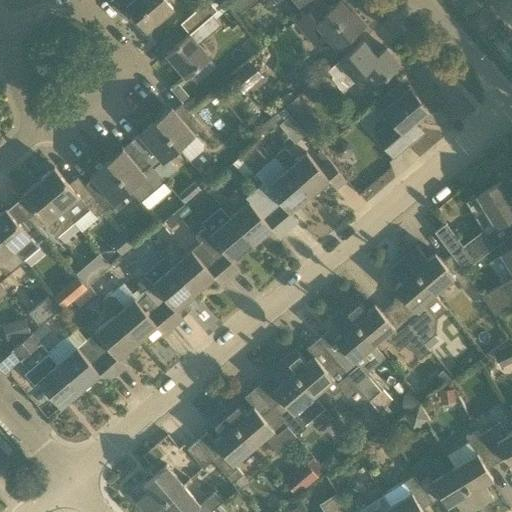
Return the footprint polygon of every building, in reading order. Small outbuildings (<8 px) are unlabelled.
[(112,0),(110,1),(120,12),(127,6),(147,30),(173,8),(166,0),(112,0)] [(186,76),(209,56),(199,44),(220,25),(212,15),(217,11),(208,0),(181,23),(190,33),(166,53),(186,76)] [(249,8),(242,0),(236,0),(230,6),(239,16),(249,8)] [(329,9),(321,0),(320,0),(318,1),(307,11),(295,21),(316,45),(327,35),(337,47),(364,23),(352,9),(349,11),(340,0),(329,9)] [(297,0),(300,3),(307,11),(318,1),(317,0),(297,0)] [(378,59),(362,40),(328,70),(333,76),(332,77),(338,85),(337,85),(343,91),(345,89),(345,88),(355,80),(361,75),(373,88),(384,78),(385,79),(401,66),(385,48),(378,54),(381,57),(378,59)] [(243,92),(262,77),(253,65),(234,81),(243,92)] [(405,91),(398,83),(376,102),(383,109),(383,110),(399,128),(393,134),(385,125),(375,135),(394,157),(423,132),(414,122),(428,110),(409,88),(405,91)] [(308,131),(319,122),(298,97),(287,106),(308,131)] [(203,127),(182,103),(174,110),(171,107),(156,120),(190,160),(202,149),(203,145),(195,136),(196,135),(195,134),(203,127)] [(190,160),(156,120),(131,141),(165,181),(177,170),(168,159),(179,149),(189,161),(190,160)] [(141,201),(165,181),(131,141),(107,162),(141,201)] [(341,142),(336,146),(336,153),(340,158),(346,159),(352,154),(352,147),(348,142),(341,142)] [(296,161),(284,147),(275,155),(287,169),(309,196),(329,179),(336,188),(346,180),(330,162),(321,169),(307,152),(296,161)] [(141,201),(107,162),(90,176),(93,179),(85,186),(94,196),(105,209),(106,210),(114,203),(115,204),(130,191),(140,202),(141,201)] [(69,184),(54,167),(39,180),(74,222),(89,209),(93,214),(100,214),(105,209),(94,196),(85,186),(77,177),(69,184)] [(290,212),(309,196),(287,169),(268,185),(282,202),(272,210),(289,229),(298,221),(290,212)] [(58,236),(74,222),(39,180),(22,194),(37,211),(29,218),(45,237),(53,231),(58,236)] [(486,232),(495,226),(511,216),(511,201),(500,182),(477,196),(487,213),(478,219),(486,232)] [(186,189),(179,195),(186,203),(193,197),(186,189)] [(272,210),(263,217),(249,201),(230,218),(252,244),(271,228),(279,237),(289,229),(272,210)] [(29,218),(20,225),(6,208),(0,213),(0,233),(23,260),(39,247),(37,244),(45,237),(29,218)] [(176,212),(165,221),(171,229),(182,220),(176,212)] [(252,244),(230,218),(211,233),(205,227),(195,236),(200,242),(231,278),(241,270),(233,260),(252,244)] [(451,254),(462,245),(446,223),(434,231),(451,254)] [(124,231),(112,242),(122,254),(134,243),(124,231)] [(6,275),(23,260),(0,233),(0,275),(3,272),(6,275)] [(231,278),(200,242),(181,259),(169,245),(160,253),(164,257),(195,293),(214,276),(222,286),(231,278)] [(417,246),(404,257),(435,293),(454,276),(464,287),(471,281),(451,254),(443,261),(435,253),(428,259),(417,246)] [(495,315),(511,304),(511,247),(501,254),(511,271),(511,276),(482,296),(495,315)] [(135,281),(143,290),(174,326),(183,318),(176,309),(195,293),(164,257),(143,275),(135,281)] [(417,334),(424,342),(434,334),(434,333),(436,318),(423,303),(434,294),(435,293),(404,257),(391,268),(402,281),(394,287),(402,296),(392,304),(417,334)] [(87,263),(74,274),(76,276),(87,288),(89,285),(99,277),(87,263)] [(62,307),(87,288),(76,276),(52,296),(62,307)] [(174,326),(143,290),(124,307),(115,295),(109,294),(102,300),(115,315),(138,341),(157,325),(164,334),(174,326)] [(52,296),(41,306),(51,317),(62,307),(52,296)] [(398,350),(413,338),(417,334),(392,304),(382,313),(375,304),(367,310),(357,297),(344,308),(375,344),(385,335),(398,350)] [(332,355),(369,399),(381,389),(382,388),(361,363),(359,365),(355,361),(375,344),(344,308),(331,319),(341,332),(334,338),(342,347),(332,355)] [(126,367),(118,358),(138,341),(115,315),(86,339),(116,375),(126,367)] [(2,324),(7,339),(30,333),(25,317),(2,324)] [(61,407),(80,390),(48,353),(40,343),(41,342),(32,333),(12,350),(29,369),(24,373),(33,384),(38,380),(61,407)] [(434,334),(424,342),(429,348),(438,340),(434,334)] [(107,383),(116,375),(86,339),(76,347),(67,336),(48,353),(80,390),(99,374),(107,383)] [(494,350),(500,364),(511,358),(511,345),(511,343),(494,350)] [(307,361),(296,349),(284,359),(314,395),(324,386),(332,395),(340,388),(359,409),(369,399),(332,355),(322,364),(314,355),(307,361)] [(411,367),(426,383),(445,366),(430,350),(411,367)] [(296,436),(306,427),(304,425),(324,408),(313,395),(314,395),(284,359),(270,371),(281,383),(274,390),(282,397),(271,406),(296,436)] [(443,370),(436,375),(444,384),(450,378),(443,370)] [(381,389),(369,399),(376,408),(389,398),(381,389)] [(405,393),(401,404),(405,411),(419,402),(410,389),(405,393)] [(454,389),(439,391),(440,404),(456,402),(454,389)] [(247,413),(236,400),(223,410),(254,447),(264,438),(278,453),(290,443),(289,442),(296,436),(271,406),(262,414),(254,406),(247,413)] [(419,405),(404,414),(413,429),(427,420),(419,405)] [(254,447),(223,410),(210,422),(221,435),(213,441),(206,433),(197,440),(212,457),(214,459),(213,460),(227,477),(232,483),(242,474),(234,464),(254,447)] [(511,430),(506,434),(499,422),(479,434),(496,462),(506,456),(511,465),(511,430)] [(452,464),(478,507),(493,498),(484,484),(493,478),(486,468),(496,462),(479,434),(476,430),(466,436),(474,451),(452,464)] [(357,434),(351,439),(358,448),(369,441),(364,435),(357,434)] [(0,455),(3,459),(13,447),(3,439),(0,443),(0,455)] [(203,468),(213,460),(214,459),(212,457),(197,440),(187,449),(203,468)] [(317,477),(316,476),(324,470),(312,457),(284,481),(296,495),(317,477)] [(426,459),(411,469),(431,502),(441,496),(447,506),(455,501),(461,511),(469,511),(478,507),(452,464),(440,472),(433,461),(426,459)] [(144,511),(150,511),(183,485),(166,464),(143,484),(149,491),(136,502),(144,511)] [(392,511),(423,511),(421,508),(431,502),(411,469),(415,475),(382,495),(392,511)] [(210,511),(213,510),(223,502),(214,492),(205,500),(204,499),(199,503),(183,485),(150,511),(210,511)] [(351,511),(392,511),(382,495),(388,505),(377,511),(362,511),(359,507),(351,511)] [(347,511),(339,498),(322,509),(324,511),(347,511)]
